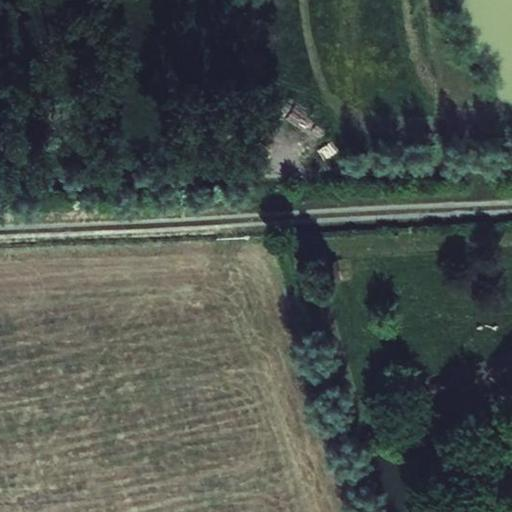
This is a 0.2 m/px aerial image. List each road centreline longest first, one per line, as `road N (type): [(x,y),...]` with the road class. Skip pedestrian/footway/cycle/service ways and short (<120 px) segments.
road 1 (track): [(511,206),(0,235)]
road 2 (track): [(511,168),(282,172)]
